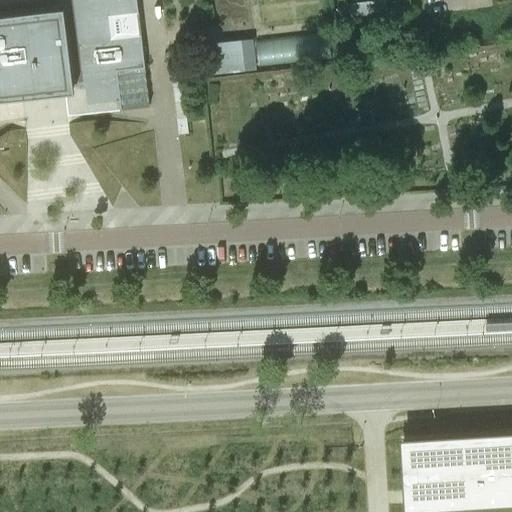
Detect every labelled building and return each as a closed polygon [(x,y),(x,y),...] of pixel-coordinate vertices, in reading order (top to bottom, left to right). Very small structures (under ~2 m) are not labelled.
[(0,0),(0,124),(24,121),(20,93),(64,88),(68,116),(150,106),(141,34),(113,37),(111,16),(139,13),(137,0),(0,0)] [(389,13),(387,0),(385,0),(351,4),(352,18),(389,13)] [(217,68),(259,66),(257,38),(216,40),(217,68)] [(383,186),(401,183),(397,165),(380,169),(383,186)] [(511,511),(511,424),(401,432),(402,444),(405,491),(405,504),(456,501),(462,501),(511,497),(511,511)]
